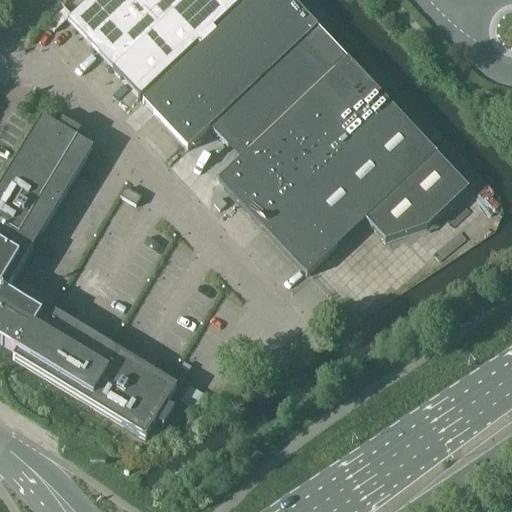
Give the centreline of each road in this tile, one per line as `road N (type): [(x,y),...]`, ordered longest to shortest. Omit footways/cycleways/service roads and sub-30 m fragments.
road 1 (unclassified): [(216,385),(277,303),(7,30)]
road 2 (primary): [(511,377),(317,511)]
